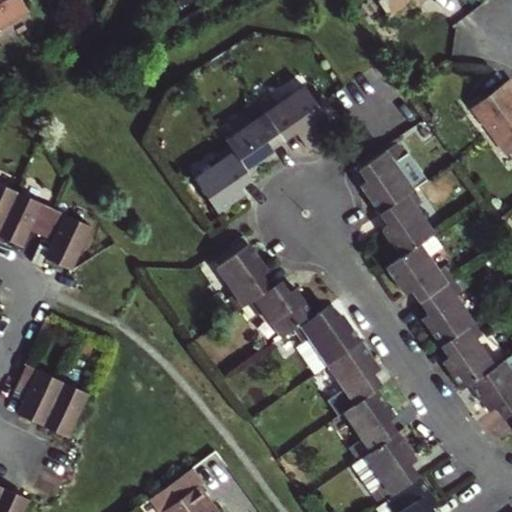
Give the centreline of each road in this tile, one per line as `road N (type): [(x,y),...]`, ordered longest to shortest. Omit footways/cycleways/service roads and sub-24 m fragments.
road 1 (residential): [(511,474),(456,434),(326,234)]
road 2 (residential): [(325,190),(300,184),(277,214),(301,241),(326,234)]
